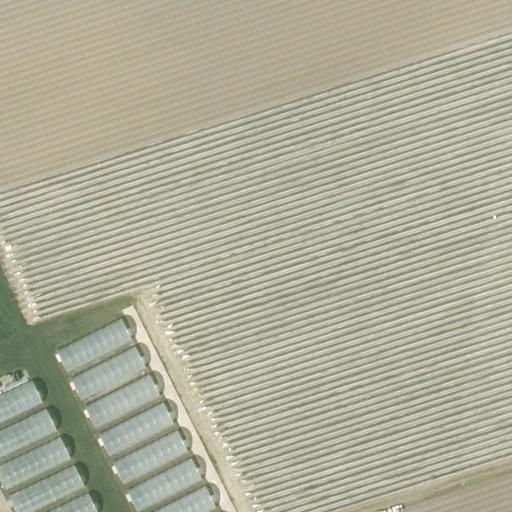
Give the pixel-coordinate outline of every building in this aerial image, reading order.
[(67,371),(132,339),(122,318),(56,349),(67,371)] [(81,399),(147,369),(137,347),(71,376),(81,399)] [(95,428),(161,396),(150,373),(85,405),(95,428)] [(33,380),(0,394),(0,422),(44,403),(33,380)] [(164,402),(98,434),(109,456),(175,424),(164,402)] [(0,429),(0,455),(58,430),(48,408),(0,429)] [(124,485),(189,449),(177,428),(112,464),(124,485)] [(61,437),(0,463),(0,476),(5,488),(71,459),(61,437)] [(220,511),(220,510),(218,511),(205,482),(204,483),(193,458),(126,488),(136,511),(220,511)] [(15,511),(24,511),(85,490),(77,467),(9,491),(15,511)] [(44,511),(97,511),(90,493),(44,511)]
